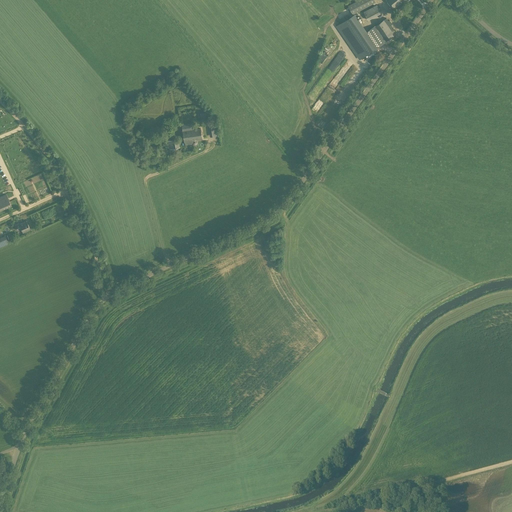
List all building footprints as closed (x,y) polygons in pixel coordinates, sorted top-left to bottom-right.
[(353,14),(375,2),(373,0),(359,0),(348,6),(353,14)] [(385,0),(386,0),(397,13),(405,7),(402,3),(406,0),(407,0),(408,0),(385,0)] [(364,11),(368,20),(378,15),(377,12),(381,10),(378,4),(364,11)] [(359,58),(396,32),(391,25),(389,26),(386,23),(389,21),(387,18),(367,31),(355,14),(338,25),(359,58)] [(183,127),(185,145),(193,144),(193,141),(195,141),(195,140),(202,139),(201,129),(194,130),(194,129),(192,129),(191,124),(186,124),(187,126),(183,127)] [(208,137),(218,135),(216,125),(206,126),(208,137)] [(172,149),(180,148),(178,139),(170,140),(172,149)] [(0,210),(11,206),(6,194),(0,197),(0,210)] [(15,225),(17,231),(21,229),(23,232),(30,229),(26,221),(19,224),(19,223),(15,225)] [(0,237),(0,246),(8,243),(5,235),(0,237)]
